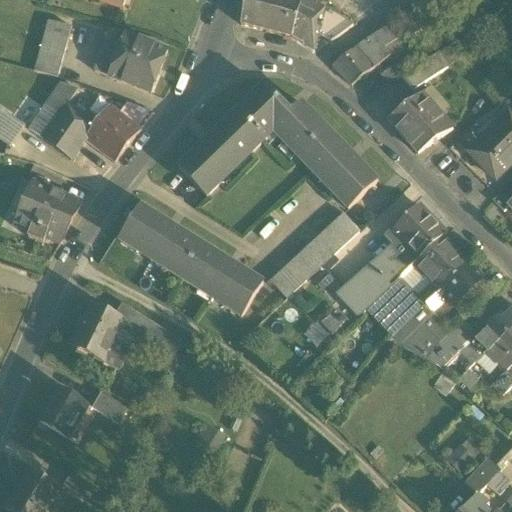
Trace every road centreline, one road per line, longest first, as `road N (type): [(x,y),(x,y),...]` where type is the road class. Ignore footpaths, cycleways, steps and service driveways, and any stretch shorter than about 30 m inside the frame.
road 1 (residential): [(212,57),(72,258),(0,424)]
road 2 (residential): [(309,70),(511,270)]
road 3 (residential): [(309,70),(410,0)]
